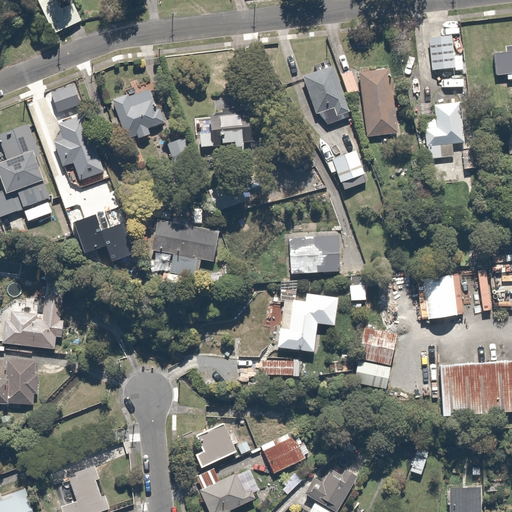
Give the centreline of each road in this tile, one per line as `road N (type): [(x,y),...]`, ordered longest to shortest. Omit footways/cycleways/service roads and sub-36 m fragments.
road 1 (residential): [(0,83),(110,40),(425,0)]
road 2 (residential): [(148,393),(163,511)]
